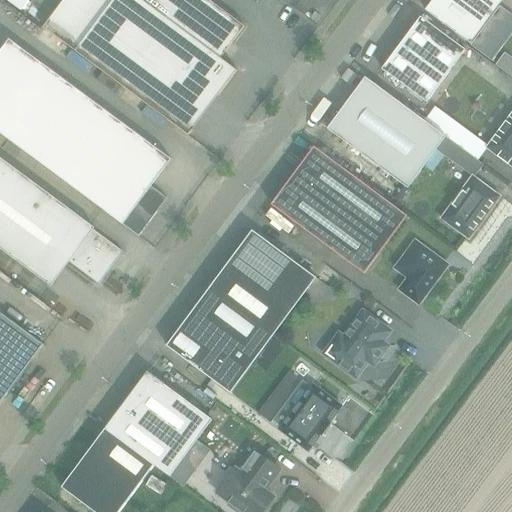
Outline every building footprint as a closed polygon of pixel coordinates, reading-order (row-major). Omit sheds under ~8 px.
[(64,0),(44,28),(189,136),(193,131),(177,119),(203,84),(219,96),(237,71),(221,59),(245,27),(208,0),(64,0)] [(503,0),(434,0),(426,11),(471,44),(503,0)] [(421,18),(382,70),(426,103),(465,51),(421,18)] [(42,64),(0,120),(0,133),(139,237),(167,199),(151,187),(171,160),(42,64)] [(366,78),(328,129),(408,189),(437,151),(446,137),(373,83),(366,78)] [(511,115),(488,149),(511,166),(511,115)] [(315,148),(272,205),(366,274),(408,217),(315,148)] [(0,248),(49,285),(67,261),(99,284),(123,252),(91,228),(92,227),(0,158),(0,248)] [(473,177),(442,219),(470,240),(500,197),(473,177)] [(210,289),(274,336),(317,279),(253,231),(210,289)] [(416,242),(401,263),(414,272),(400,290),(419,305),(448,266),(416,242)] [(231,394),(274,336),(210,289),(167,347),(231,394)] [(0,405),(44,345),(0,312),(0,405)] [(326,355),(356,377),(368,361),(374,365),(387,347),(382,343),(389,332),(364,313),(344,339),(340,336),(326,355)] [(155,466),(171,478),(213,421),(148,372),(105,430),(106,430),(155,466)] [(285,406),(272,424),(280,430),(309,452),(312,447),(316,443),(321,435),(322,436),(331,424),(330,423),(333,419),(337,414),(342,407),(313,385),(311,388),(303,382),(285,406)] [(120,511),(155,466),(106,430),(62,488),(94,511),(120,511)] [(256,452),(241,473),(236,470),(218,494),(230,503),(228,506),(235,511),(264,511),(274,498),(265,491),(266,490),(265,489),(264,490),(262,489),(269,480),(272,482),(280,470),(256,452)]
